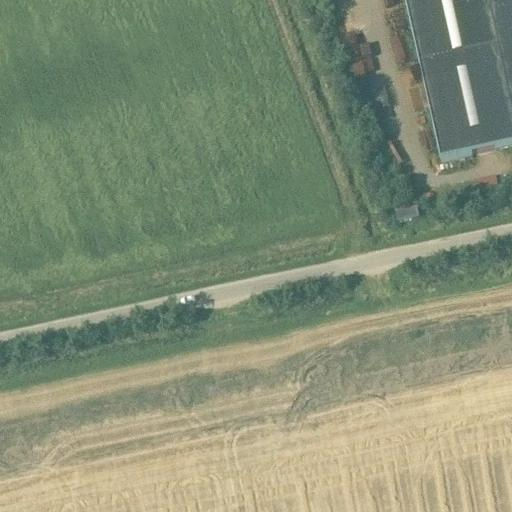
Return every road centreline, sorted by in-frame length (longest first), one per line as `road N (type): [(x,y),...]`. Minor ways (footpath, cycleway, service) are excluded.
road 1 (unclassified): [(132,321),(511,239)]
road 2 (unknown): [(364,0),(409,163)]
road 3 (unclassified): [(132,321),(0,350)]
